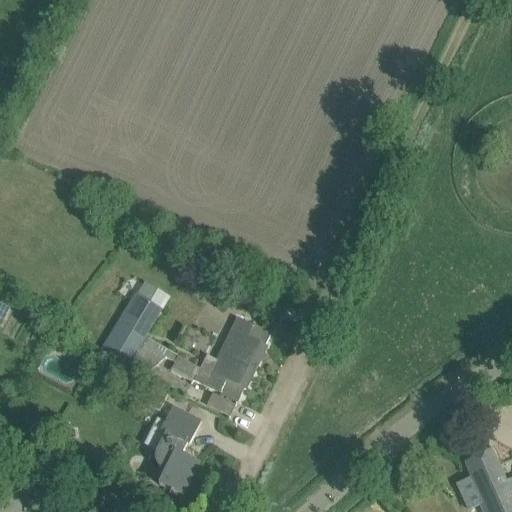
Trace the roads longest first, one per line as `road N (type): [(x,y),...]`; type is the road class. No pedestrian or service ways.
road 1 (track): [(479,0),(330,325),(231,511)]
road 2 (unclassified): [(313,511),(394,437),(511,355)]
road 3 (unclassified): [(129,511),(0,444)]
